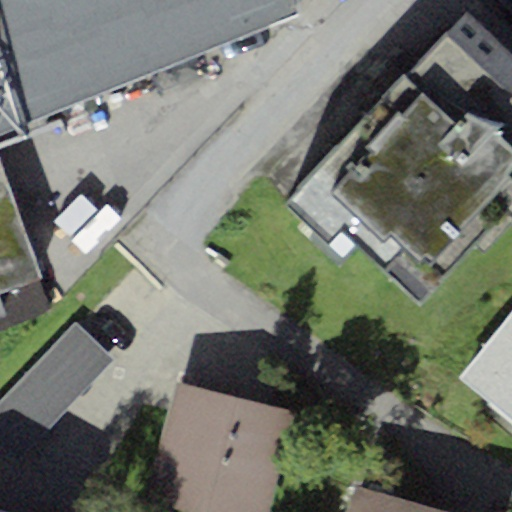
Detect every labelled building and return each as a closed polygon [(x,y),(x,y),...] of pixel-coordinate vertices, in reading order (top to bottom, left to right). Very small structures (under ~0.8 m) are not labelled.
[(0,0),(0,121),(296,12),(296,0),(0,0)] [(420,300),(511,204),(511,51),(467,9),(299,185),(302,188),(288,203),(334,246),(348,231),(420,300)] [(0,176),(0,332),(49,314),(0,176)] [(511,310),(458,377),(511,420),(511,310)] [(0,404),(0,445),(17,461),(112,359),(74,324),(0,404)] [(146,503),(186,511),(269,511),(292,407),(172,381),(146,503)] [(454,511),(354,483),(345,511),(454,511)]
